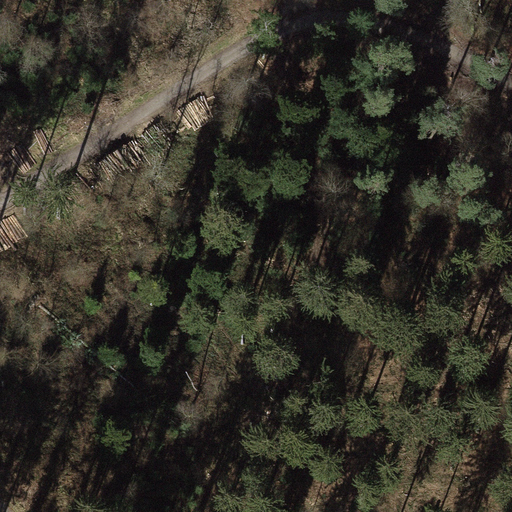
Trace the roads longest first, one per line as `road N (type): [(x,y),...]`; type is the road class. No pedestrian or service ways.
road 1 (track): [(0,182),(236,56),(293,30),(321,28)]
road 2 (track): [(321,28),(406,34),(511,85)]
